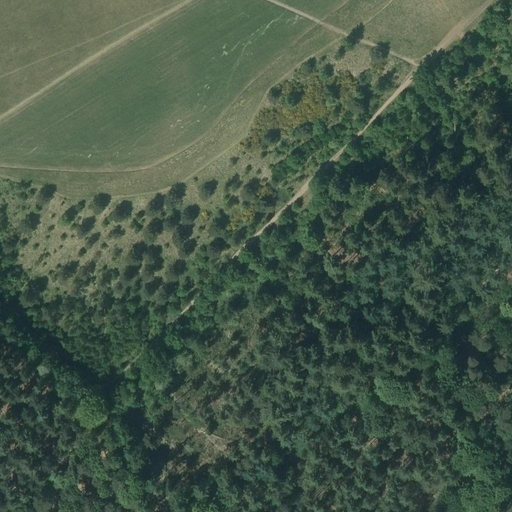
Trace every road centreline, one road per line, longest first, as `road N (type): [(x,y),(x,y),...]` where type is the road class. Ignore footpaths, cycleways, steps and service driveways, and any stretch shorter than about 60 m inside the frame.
road 1 (unknown): [(0,310),(98,413),(428,73)]
road 2 (track): [(0,127),(207,0)]
road 3 (track): [(268,0),(428,73)]
road 4 (track): [(0,511),(98,413)]
